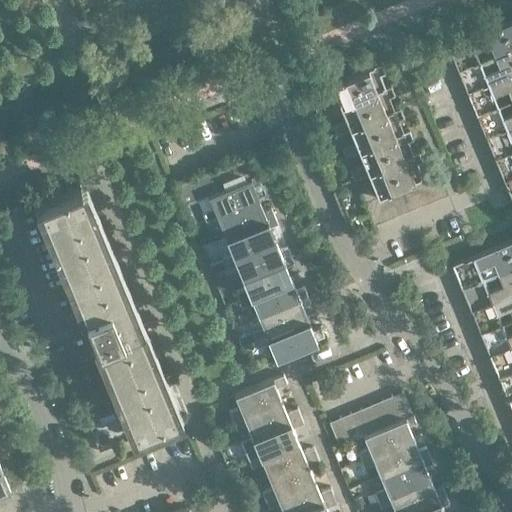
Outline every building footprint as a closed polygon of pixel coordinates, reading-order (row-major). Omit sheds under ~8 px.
[(511,19),(450,44),(454,54),(460,67),(511,45),(511,19)] [(511,45),(460,67),(469,89),(511,71),(511,45)] [(331,81),(317,87),(327,111),(340,106),(339,105),(385,86),(384,85),(379,72),(385,70),(381,60),(331,81)] [(511,71),(469,90),(478,112),(511,97),(511,71)] [(346,118),(332,124),(336,133),(349,128),(348,127),(394,108),(394,107),(388,94),(394,92),(390,82),(384,85),(385,86),(339,105),(340,106),(341,105),(346,118)] [(511,97),(478,112),(487,134),(511,123),(511,97)] [(355,140),(341,146),(345,155),(358,150),(358,149),(403,130),(403,129),(398,116),(403,114),(399,104),(394,107),(394,108),(348,127),(349,128),(350,127),(355,140)] [(511,123),(487,134),(496,156),(511,149),(511,123)] [(364,162),(350,168),(354,178),(367,172),(367,171),(413,153),(412,151),(407,139),(413,136),(408,127),(403,129),(403,130),(358,149),(358,150),(359,150),(364,162)] [(374,186),(360,192),(363,199),(374,195),(384,191),(394,186),(405,182),(415,178),(422,175),(422,174),(416,161),(422,158),(418,149),(412,151),(413,153),(367,171),(367,172),(368,172),(374,186)] [(511,149),(496,156),(506,178),(511,175),(511,149)] [(247,150),(236,154),(246,177),(256,173),(247,150)] [(236,154),(226,158),(236,181),(246,177),(236,154)] [(226,158),(216,163),(225,186),(236,181),(226,158)] [(216,163),(206,167),(215,190),(225,186),(216,163)] [(206,167),(195,171),(205,194),(207,193),(215,190),(206,167)] [(437,168),(425,173),(435,197),(447,192),(437,168)] [(195,171),(184,175),(194,199),(205,194),(195,171)] [(202,212),(205,219),(258,197),(253,184),(260,181),(256,173),(246,177),(236,181),(225,186),(215,190),(207,193),(213,206),(202,212)] [(422,175),(415,178),(425,201),(435,197),(425,173),(422,174),(422,175)] [(173,180),(183,203),(194,199),(184,175),(173,180)] [(415,178),(405,182),(415,205),(425,201),(415,178)] [(84,181),(37,201),(83,312),(135,435),(181,416),(84,181)] [(405,182),(394,186),(404,210),(415,205),(405,182)] [(394,186),(384,191),(394,214),(404,210),(394,186)] [(384,191),(374,195),(384,218),(394,214),(384,191)] [(374,195),(363,199),(373,223),(384,218),(374,195)] [(258,197),(205,219),(209,226),(219,222),(224,234),(273,214),(270,206),(263,209),(258,197)] [(219,251),(222,259),(274,237),(269,225),(277,222),(273,214),(224,234),(230,247),(219,251)] [(222,259),(209,264),(216,283),(223,281),(218,269),(236,262),(240,273),(290,253),(287,246),(279,249),(274,237),(222,259)] [(511,237),(453,261),(464,286),(511,265),(511,237)] [(235,291),(238,299),(291,277),(286,264),(293,261),(290,253),(240,273),(246,286),(235,291)] [(511,265),(464,286),(473,308),(511,291),(511,265)] [(291,277),(238,299),(241,307),(252,302),(257,313),(306,294),(303,286),(295,288),(291,277)] [(511,291),(473,308),(482,330),(511,317),(511,291)] [(252,331),(255,339),(308,317),(302,304),(309,301),(306,294),(257,313),(262,326),(252,331)] [(308,317),(255,339),(258,346),(269,342),(274,354),(323,334),(319,326),(312,329),(308,317)] [(511,317),(482,330),(491,352),(511,343),(511,317)] [(252,331),(239,336),(242,344),(255,339),(252,331)] [(500,374),(511,368),(511,343),(491,352),(500,374)] [(511,368),(500,374),(505,385),(509,396),(511,395),(511,368)] [(228,410),(231,417),(280,397),(275,386),(286,381),(283,372),(234,392),(240,406),(228,410)] [(402,389),(391,394),(400,417),(412,412),(402,389)] [(391,394),(380,398),(390,421),(400,417),(391,394)] [(280,397),(231,417),(235,426),(246,421),(251,433),(300,413),(297,406),(285,410),(280,397)] [(380,398),(370,403),(379,426),(390,421),(380,398)] [(370,403),(360,407),(370,430),(379,426),(370,403)] [(360,407),(349,411),(359,435),(364,433),(364,432),(370,430),(360,407)] [(349,411),(339,415),(349,439),(359,435),(349,411)] [(357,450),(360,458),(413,436),(408,424),(415,421),(412,412),(400,417),(390,421),(379,426),(370,430),(364,432),(364,433),(369,445),(357,450)] [(251,433),(240,438),(248,458),(297,438),(292,425),(303,421),(300,413),(251,433)] [(339,415),(328,420),(338,443),(349,439),(339,415)] [(413,436),(360,458),(364,466),(376,461),(381,473),(429,453),(425,445),(418,448),(413,436)] [(297,438),(248,458),(251,466),(262,461),(267,473),(316,453),(313,445),(302,450),(297,438)] [(261,490),(265,498),(314,478),(308,465),(320,461),(316,453),(267,473),(273,486),(261,490)] [(374,490),(377,497),(429,476),(424,464),(432,461),(429,453),(381,473),(386,485),(374,490)] [(0,488),(10,485),(2,465),(0,465),(0,488)] [(429,476),(377,497),(380,505),(392,500),(397,511),(399,511),(445,493),(442,485),(435,488),(429,476)] [(314,478),(265,498),(268,506),(279,501),(283,511),(286,511),(333,493),(330,485),(319,490),(314,478)] [(10,485),(20,508),(30,504),(20,480),(10,485)] [(10,485),(0,488),(10,511),(20,508),(10,485)] [(10,511),(0,488),(0,511),(10,511)] [(327,511),(325,505),(336,501),(333,493),(286,511),(327,511)] [(444,511),(441,504),(448,500),(445,493),(399,511),(444,511)] [(354,498),(357,505),(365,502),(362,494),(354,498)] [(265,498),(258,501),(261,508),(268,506),(265,498)]
